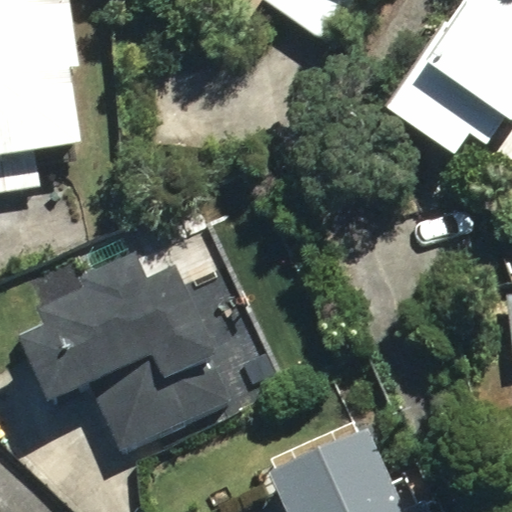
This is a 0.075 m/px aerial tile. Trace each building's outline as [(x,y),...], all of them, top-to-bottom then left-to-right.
[(73,81),(62,0),(0,0),(0,202),(36,198),(32,171),(76,163),(63,84),(73,81)] [(511,0),(471,0),(380,130),(448,178),(465,153),(481,162),(494,142),(504,149),(511,136),(511,0)] [(457,285),(456,212),(406,213),(407,285),(457,285)] [(87,403),(114,464),(228,411),(170,284),(137,298),(127,275),(74,299),(79,311),(29,326),(36,350),(9,358),(38,424),(87,403)] [(509,369),(510,373),(511,372),(511,303),(501,305),(502,314),(473,316),(479,373),(509,369)] [(261,494),(269,511),(394,511),(362,446),(261,494)]
